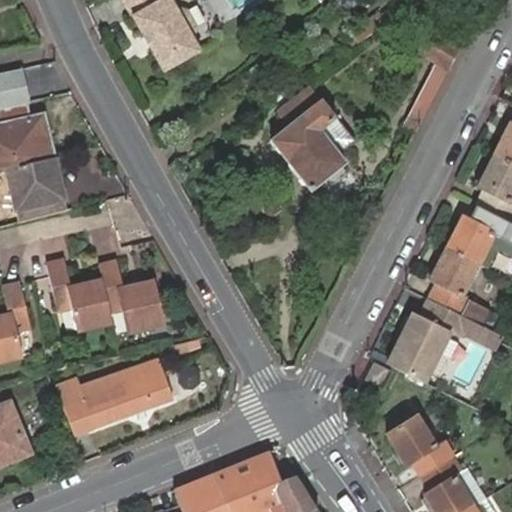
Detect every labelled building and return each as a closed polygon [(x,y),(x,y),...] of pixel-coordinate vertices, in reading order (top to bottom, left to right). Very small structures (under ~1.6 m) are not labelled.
[(125,0),(146,35),(150,36),(155,46),(153,49),(165,70),(201,50),(194,37),(198,25),(189,10),(178,6),(174,0),(125,0)] [(456,11),(442,3),(435,16),(448,23),(456,11)] [(408,123),(417,128),(460,46),(431,28),(419,50),(422,53),(437,63),(408,123)] [(153,49),(155,46),(150,36),(146,35),(153,49)] [(22,69),(0,73),(0,109),(4,108),(28,103),(28,102),(22,69)] [(323,179),(342,165),(347,162),(340,153),(356,139),(325,100),(273,138),(311,189),(323,179)] [(0,169),(7,167),(55,157),(50,134),(35,137),(31,116),(28,103),(4,108),(7,125),(0,126),(0,169)] [(35,137),(50,134),(47,113),(31,116),(35,137)] [(511,123),(496,154),(511,162),(511,123)] [(485,188),(477,204),(511,222),(511,200),(510,199),(511,195),(511,162),(496,154),(480,185),(485,188)] [(17,221),(65,210),(62,197),(55,157),(7,167),(14,208),(17,221)] [(349,175),(342,165),(323,179),(331,189),(349,175)] [(465,216),(448,248),(478,263),(495,232),(505,238),(511,224),(511,222),(477,204),(469,217),(465,216)] [(437,282),(429,297),(465,316),(473,300),(462,294),(478,263),(448,248),(432,279),(437,282)] [(114,260),(97,264),(100,278),(108,312),(121,308),(127,330),(165,320),(154,278),(121,287),(114,260)] [(76,332),(111,323),(108,312),(100,278),(67,286),(62,262),(42,267),(53,312),(70,308),(76,332)] [(0,302),(3,316),(0,316),(0,361),(19,356),(13,335),(29,330),(17,285),(0,289),(0,302)] [(465,316),(429,297),(420,315),(413,312),(387,363),(423,382),(448,332),(459,338),(469,318),(465,316)] [(181,334),(167,339),(170,348),(184,344),(181,334)] [(69,405),(79,436),(176,401),(164,365),(136,375),(134,370),(85,388),(89,398),(69,405)] [(197,371),(181,376),(186,390),(202,384),(197,371)] [(83,382),(64,387),(69,405),(89,398),(85,388),(83,382)] [(382,392),(375,389),(369,398),(376,402),(382,392)] [(9,405),(0,409),(0,464),(28,454),(9,405)] [(424,475),(456,454),(447,439),(436,446),(419,416),(389,435),(407,464),(415,459),(424,475)] [(466,469),(456,454),(424,475),(433,489),(426,495),(436,511),(462,511),(474,505),(484,498),(466,469)] [(315,511),(314,511),(310,511),(251,511),(265,507),(258,486),(278,478),(269,455),(260,458),(211,478),(224,511),(315,511)] [(181,511),(224,511),(211,478),(173,492),(180,508),(181,511)] [(310,511),(314,511),(293,479),(280,484),(278,478),(258,486),(265,507),(251,511),(310,511)]
